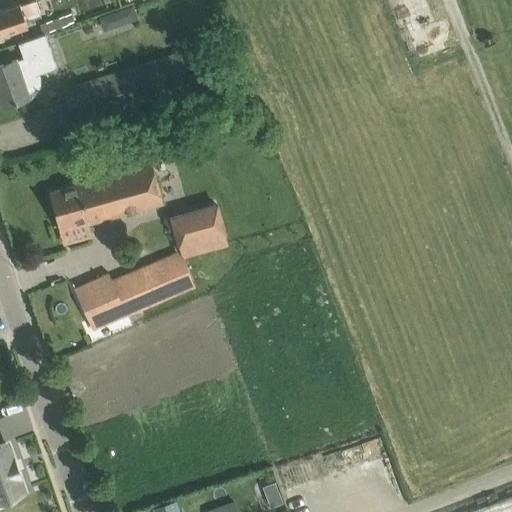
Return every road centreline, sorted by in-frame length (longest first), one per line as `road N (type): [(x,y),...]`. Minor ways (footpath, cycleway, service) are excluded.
road 1 (tertiary): [(84,511),(0,279)]
road 2 (track): [(445,0),(511,174)]
